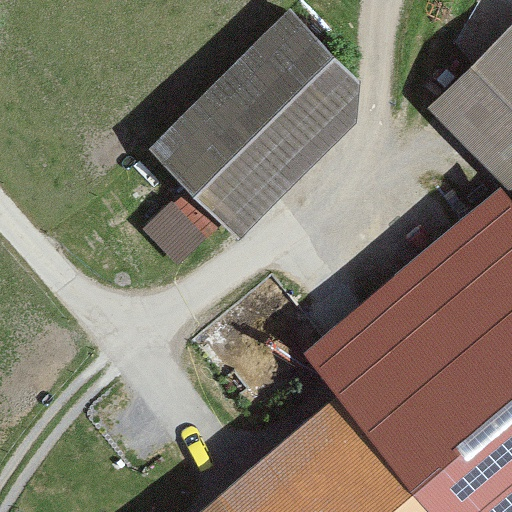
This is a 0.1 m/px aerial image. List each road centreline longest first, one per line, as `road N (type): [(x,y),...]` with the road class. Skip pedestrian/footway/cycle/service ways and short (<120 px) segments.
road 1 (track): [(0,211),(88,304),(132,321),(184,300),(348,174),(373,116),(380,0)]
road 2 (track): [(0,503),(51,423),(108,370),(132,321)]
